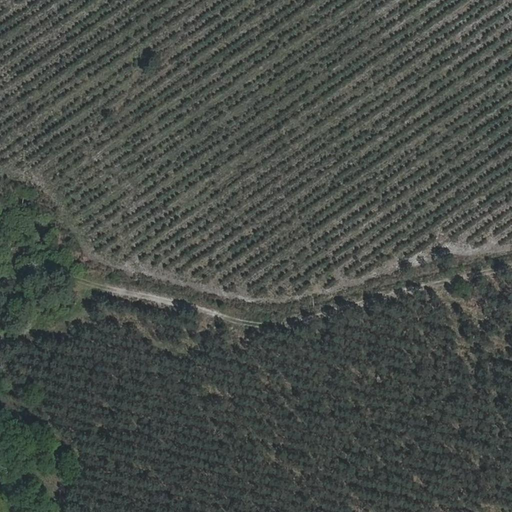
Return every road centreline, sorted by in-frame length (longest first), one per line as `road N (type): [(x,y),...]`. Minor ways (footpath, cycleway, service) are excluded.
road 1 (track): [(0,276),(54,274),(272,325),(511,266)]
road 2 (track): [(0,336),(62,324),(105,287)]
